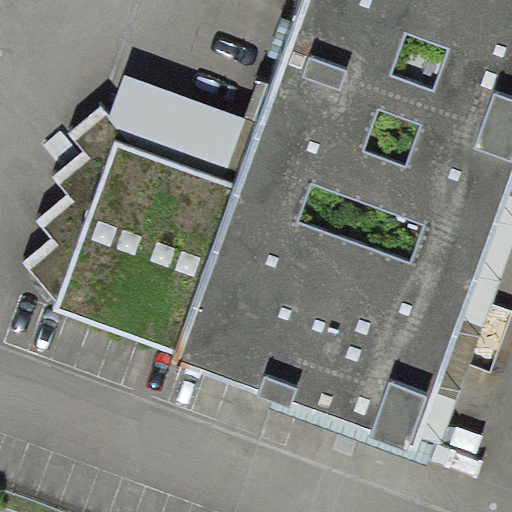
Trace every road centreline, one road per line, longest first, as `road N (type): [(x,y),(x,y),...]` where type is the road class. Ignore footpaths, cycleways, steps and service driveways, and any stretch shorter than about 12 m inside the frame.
road 1 (unknown): [(367,511),(0,356)]
road 2 (unknown): [(511,362),(461,498),(445,511)]
